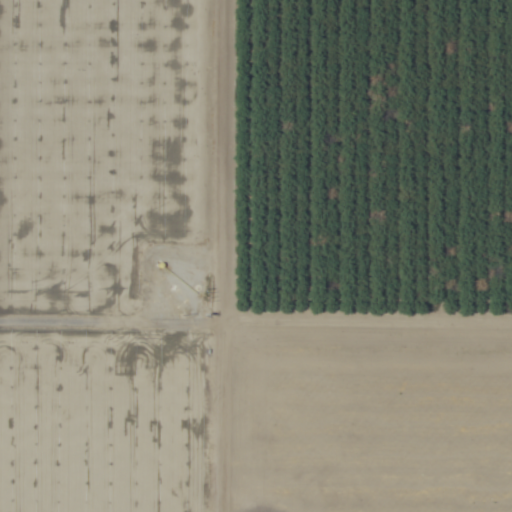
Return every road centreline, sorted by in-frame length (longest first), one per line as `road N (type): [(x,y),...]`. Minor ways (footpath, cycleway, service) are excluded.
road 1 (track): [(0,318),(511,323)]
road 2 (residential): [(207,323),(207,511)]
